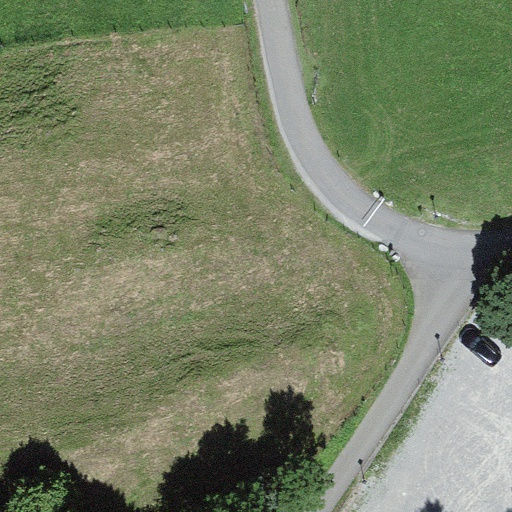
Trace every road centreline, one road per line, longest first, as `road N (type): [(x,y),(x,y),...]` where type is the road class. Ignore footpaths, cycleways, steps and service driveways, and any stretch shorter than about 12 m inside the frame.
road 1 (tertiary): [(452,256),(379,207),(319,141),(289,0)]
road 2 (unclassified): [(452,256),(427,339),(315,511)]
